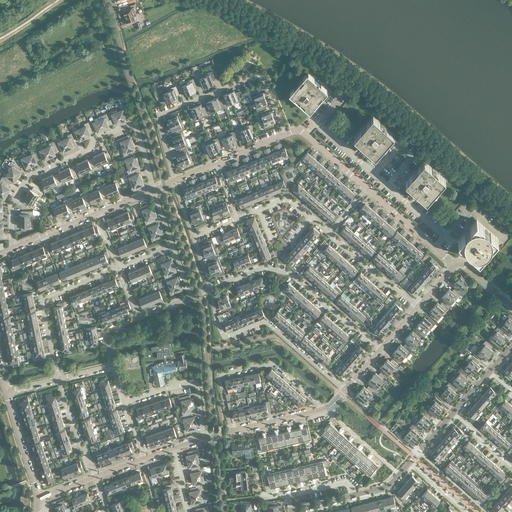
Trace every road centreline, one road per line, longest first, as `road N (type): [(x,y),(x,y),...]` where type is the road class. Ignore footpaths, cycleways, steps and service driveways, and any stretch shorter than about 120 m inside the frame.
road 1 (unclassified): [(225,0),(350,71),(511,207)]
road 2 (residential): [(174,180),(161,112),(259,75),(287,133)]
road 3 (residential): [(210,288),(262,267),(289,272),(381,348)]
road 4 (residential): [(343,391),(267,323),(224,336),(210,288)]
road 5 (residential): [(164,185),(108,0)]
road 6 (residential): [(321,409),(276,364),(222,373),(231,431)]
road 7 (residential): [(59,378),(43,299),(119,266)]
road 8 (residential): [(13,247),(10,204),(28,176),(94,141)]
road 9 (track): [(0,118),(95,69),(120,45)]
road 10 (residential): [(205,438),(195,383),(125,402)]
